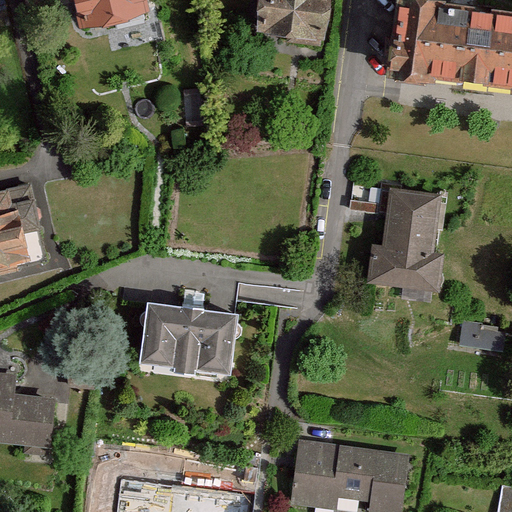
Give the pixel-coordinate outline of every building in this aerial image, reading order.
[(145,0),(74,0),(83,40),(151,26),(145,0)] [(264,0),(258,48),(326,58),(332,0),(264,0)] [(511,0),(391,0),(383,69),(511,83),(511,0)] [(0,285),(51,272),(27,180),(0,187),(0,285)] [(440,200),(386,196),(381,258),(370,257),(368,295),(441,301),(444,265),(435,264),(440,200)] [(243,328),(142,314),(133,381),(234,395),(243,328)] [(462,345),(506,351),(509,327),(465,321),(462,345)] [(0,380),(0,459),(52,466),(58,408),(14,403),(16,382),(0,380)] [(402,511),(409,450),(298,436),(290,501),(375,511),(402,511)] [(252,511),(255,490),(115,475),(111,511),(252,511)] [(511,511),(511,493),(499,492),(496,511),(511,511)]
